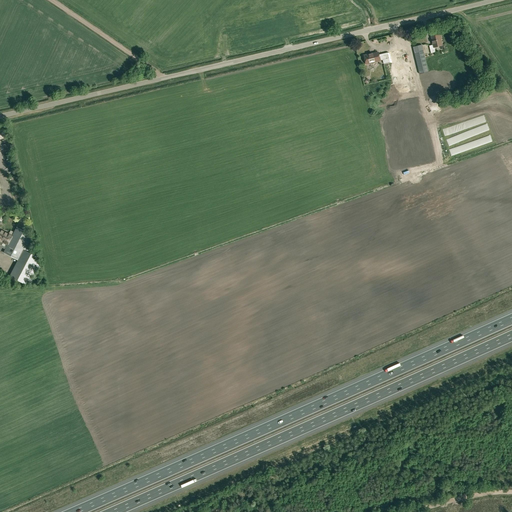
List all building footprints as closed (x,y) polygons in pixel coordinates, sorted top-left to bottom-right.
[(434,47),(442,46),(440,40),(441,40),(440,35),(431,37),(433,45),(429,46),(431,53),(435,52),(434,47)] [(419,74),(428,72),(422,45),(413,47),(419,74)] [(383,64),(389,62),(387,54),(382,56),(382,54),(379,55),(378,52),(369,55),(369,54),(364,55),(366,64),(381,61),(380,60),(383,60),(383,64)] [(409,86),(407,87),(401,62),(397,63),(397,64),(392,65),(398,92),(399,92),(400,96),(410,93),(409,86)] [(17,227),(12,236),(2,230),(1,232),(0,231),(0,245),(2,241),(8,244),(4,252),(18,260),(10,276),(26,284),(28,281),(32,283),(41,265),(37,263),(40,258),(28,252),(32,244),(28,242),(31,234),(17,227)]
